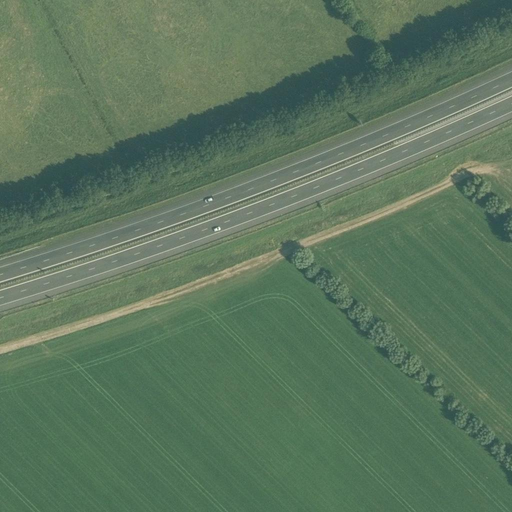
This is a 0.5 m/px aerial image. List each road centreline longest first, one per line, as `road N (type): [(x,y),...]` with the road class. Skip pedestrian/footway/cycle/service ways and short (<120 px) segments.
road 1 (motorway): [(511,78),(211,204),(0,275)]
road 2 (motorway): [(0,298),(220,223),(511,103)]
